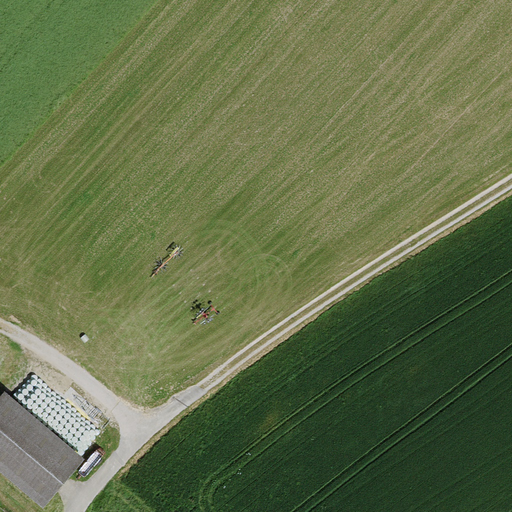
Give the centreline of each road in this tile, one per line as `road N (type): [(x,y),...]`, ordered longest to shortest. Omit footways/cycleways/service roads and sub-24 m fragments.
road 1 (track): [(511,181),(277,328),(139,429)]
road 2 (track): [(0,329),(139,429)]
